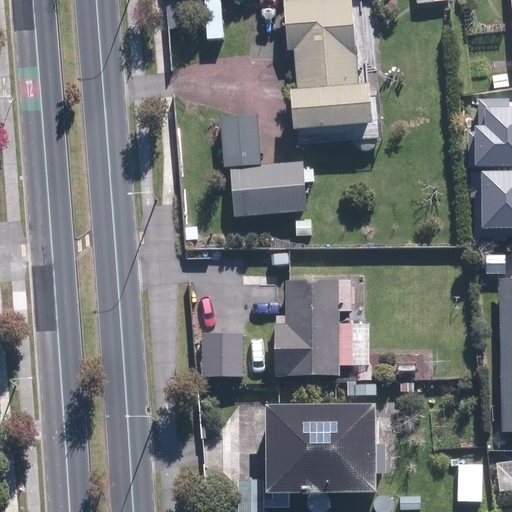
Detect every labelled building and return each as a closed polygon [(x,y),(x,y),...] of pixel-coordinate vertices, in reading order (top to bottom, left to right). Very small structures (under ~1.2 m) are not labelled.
[(284,55),(295,55),(296,96),(286,96),(287,136),(296,136),(363,135),(361,2),(315,2),(283,3),(284,55)] [(203,73),(203,67),(219,66),(217,38),(181,40),(183,74),(203,73)] [(469,167),(511,165),(511,102),(509,102),(509,98),(478,99),(478,125),(475,125),(475,131),(468,131),(469,167)] [(241,116),(222,116),(223,161),(242,161),(241,116)] [(310,216),(304,216),(302,167),(227,170),(230,220),(292,217),(293,238),(311,237),(310,216)] [(475,239),(511,238),(511,171),(474,172),(475,239)] [(511,282),(500,282),(497,435),(511,435),(511,282)] [(286,283),(285,318),(273,318),(270,381),(336,384),(337,369),(364,370),(366,326),(339,325),(341,285),(286,283)] [(244,335),(202,334),(200,379),(242,380),(244,335)] [(332,500),(332,499),(370,500),(371,479),(383,479),(384,450),(371,450),(372,410),(263,408),(262,498),(304,499),(304,500),(304,501),(304,503),(305,504),(305,505),(305,506),(306,508),(307,509),(308,510),(309,511),(310,511),(325,511),(326,511),(327,511),(328,510),(329,509),(329,508),(330,507),(331,506),(331,504),(332,503),(332,502),(332,500)] [(450,469),(457,469),(456,504),(482,504),(484,459),(467,458),(450,458),(450,469)] [(511,465),(496,467),(499,497),(511,495),(511,465)] [(256,511),(257,482),(237,481),(235,511),(256,511)] [(374,496),(374,511),(419,511),(419,497),(374,496)]
